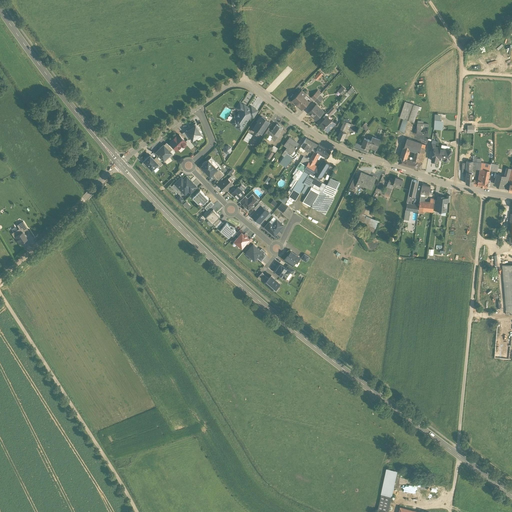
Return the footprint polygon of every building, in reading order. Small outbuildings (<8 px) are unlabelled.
[(314,76),(317,79),(323,74),(320,70),(314,76)] [(335,93),(338,95),(340,93),(342,95),(346,90),(342,86),(335,93)] [(352,86),(346,92),(349,95),(355,89),(352,86)] [(311,99),(302,90),(292,100),(296,103),(303,108),(311,99)] [(319,95),(314,100),(318,103),(323,98),(319,95)] [(247,107),(240,103),(237,108),(240,110),(235,117),(234,116),(231,122),(237,126),(238,124),(243,127),(251,115),(247,112),(248,111),(246,109),(247,107)] [(408,103),(403,119),(408,120),(408,121),(414,123),(419,106),(408,103)] [(258,110),(251,106),(248,111),(247,112),(251,115),(253,117),(258,110)] [(322,113),(315,106),(309,112),(316,119),(322,113)] [(332,107),(327,112),(330,115),(335,109),(332,107)] [(262,116),(254,127),(256,129),(254,132),(257,134),(259,131),(261,132),(269,121),(262,116)] [(327,117),(321,123),(324,126),(324,127),(327,130),(330,127),(331,128),(335,123),(328,116),(327,117)] [(434,129),(443,129),(443,120),(434,120),(434,129)] [(344,122),(337,137),(343,140),(346,132),(344,131),(347,125),(345,124),(346,123),(344,122)] [(202,133),(196,124),(187,130),(192,137),(193,139),(202,133)] [(277,124),(272,130),(272,131),(278,135),(281,132),(280,131),(282,128),(280,126),(280,125),(278,124),(277,124)] [(417,124),(416,134),(428,135),(429,125),(417,124)] [(268,128),(264,134),(268,137),(270,135),(270,134),(272,131),(272,130),(272,131),(268,128)] [(192,137),(187,130),(182,133),(188,139),(192,137)] [(278,135),(272,131),(270,134),(273,137),(272,138),(274,140),(278,135)] [(248,132),(243,140),(248,142),(253,135),(248,132)] [(179,134),(177,137),(176,137),(173,139),(173,140),(171,143),(177,149),(182,145),(183,146),(185,146),(186,144),(186,143),(185,142),(186,141),(179,134)] [(290,137),(284,145),(287,147),(285,149),(288,151),(287,152),(290,155),(296,147),(297,146),(298,143),(290,137)] [(318,144),(306,137),(304,141),(304,142),(301,146),(306,149),(309,145),(316,148),(318,144)] [(372,137),(371,140),(364,138),(362,146),(369,148),(369,146),(377,149),(380,140),(372,137)] [(425,145),(407,138),(402,151),(408,153),(409,152),(409,149),(415,151),(416,150),(420,151),(419,154),(416,168),(421,169),(422,163),(425,148),(425,145)] [(194,145),(188,139),(186,141),(185,142),(186,143),(186,144),(187,144),(191,148),(194,145)] [(172,149),(166,142),(164,145),(170,151),(172,149)] [(164,145),(163,144),(159,147),(160,149),(156,152),(164,160),(174,154),(170,151),(164,145)] [(331,151),(319,144),(310,160),(309,162),(313,164),(319,154),(321,155),(322,153),(328,157),(331,151)] [(435,147),(434,147),(433,150),(431,160),(437,162),(438,158),(444,159),(444,160),(445,160),(448,161),(449,159),(451,152),(452,151),(452,150),(451,149),(450,149),(448,149),(435,147)] [(408,153),(402,151),(401,157),(400,157),(399,162),(411,166),(412,162),(413,162),(413,161),(409,160),(410,156),(407,156),(408,153)] [(290,155),(287,152),(280,163),(286,167),(293,157),(290,155)] [(413,161),(413,162),(412,162),(411,166),(416,168),(419,154),(415,153),(413,161)] [(153,170),(158,165),(159,164),(154,159),(150,155),(144,161),(148,165),(153,170)] [(309,162),(310,160),(304,156),(297,168),(298,169),(295,175),(299,178),(303,171),(305,167),(309,162)] [(156,157),(154,159),(159,164),(158,165),(159,167),(163,163),(156,157)] [(213,164),(208,159),(206,161),(203,164),(201,166),(204,169),(204,170),(205,170),(207,172),(210,176),(213,173),(217,169),(213,164)] [(323,159),(318,167),(317,169),(315,168),(314,167),(312,171),(311,171),(317,174),(322,177),(330,163),(323,159)] [(313,164),(309,162),(305,167),(311,170),(312,171),(314,167),(315,165),(313,164)] [(217,169),(213,173),(214,174),(214,175),(218,180),(224,174),(218,168),(217,169)] [(376,178),(361,172),(358,180),(357,182),(358,182),(371,188),(376,178)] [(502,176),(500,174),(497,173),(495,181),(496,183),(498,184),(498,185),(503,187),(505,177),(504,177),(502,176)] [(302,174),(294,189),(298,191),(306,177),(302,174)] [(306,177),(298,191),(300,192),(300,191),(302,188),(305,183),(311,187),(319,192),(320,190),(318,189),(322,183),(322,182),(315,178),(311,175),(309,178),(306,177)] [(187,176),(183,179),(181,177),(175,183),(180,188),(185,194),(189,191),(191,193),(193,191),(189,187),(193,182),(187,176)] [(224,181),(220,185),(224,190),(226,189),(225,189),(232,183),(233,183),(232,182),(228,178),(228,177),(224,181)] [(403,179),(396,177),(395,180),(394,179),(392,184),(393,184),(400,187),(403,179)] [(330,178),(327,184),(336,189),(339,182),(330,178)] [(353,178),(349,187),(355,189),(358,182),(357,182),(358,180),(353,178)] [(419,181),(412,179),(408,194),(415,196),(419,181)] [(193,182),(189,187),(193,191),(197,187),(193,182)] [(232,183),(225,189),(226,189),(228,192),(233,186),(234,185),(232,183)] [(311,187),(305,183),(302,188),(308,192),(311,187)] [(336,189),(327,184),(326,185),(322,183),(318,189),(320,190),(333,197),(337,189),(336,189)] [(430,185),(422,184),(421,192),(420,200),(424,201),(425,193),(428,194),(429,189),(430,190),(430,185)] [(228,192),(227,192),(231,196),(233,194),(231,193),(235,188),(233,186),(228,192)] [(235,188),(231,193),(233,194),(237,199),(245,192),(238,186),(235,188)] [(319,192),(311,187),(308,192),(307,195),(305,198),(309,200),(313,203),(319,192)] [(200,190),(193,197),(198,203),(200,201),(203,204),(209,198),(200,190)] [(320,190),(319,192),(313,203),(309,200),(307,203),(307,204),(325,215),(334,198),(333,197),(320,190)] [(248,198),(242,203),(245,206),(248,210),(249,209),(248,209),(251,207),(253,205),(253,204),(257,200),(258,199),(252,194),(251,195),(250,195),(248,197),(248,198)] [(415,196),(408,194),(406,203),(407,203),(411,204),(412,199),(415,198),(415,196)] [(245,195),(240,201),(242,203),(248,198),(246,196),(245,195)] [(443,196),(438,196),(438,199),(437,209),(438,209),(442,210),(446,210),(447,200),(447,198),(447,197),(443,197),(443,196)] [(424,201),(420,200),(419,205),(419,209),(423,210),(433,211),(433,209),(434,202),(432,202),(431,202),(424,201)] [(211,201),(205,207),(207,210),(209,208),(214,204),(211,201)] [(282,202),(277,207),(283,212),(288,206),(282,202)] [(411,204),(407,203),(406,209),(418,211),(419,209),(419,205),(411,204)] [(264,218),(269,212),(261,205),(252,216),(260,223),(264,218)] [(206,216),(213,223),(218,218),(220,216),(213,209),(211,211),(206,216)] [(367,217),(364,224),(375,229),(378,223),(367,217)] [(277,219),(274,221),(271,219),(269,221),(265,227),(275,235),(278,231),(283,224),(277,219)] [(227,222),(223,227),(222,227),(221,229),(229,237),(231,234),(235,230),(235,229),(234,228),(235,226),(230,223),(230,224),(227,222)] [(27,239),(22,232),(18,235),(16,231),(13,233),(11,234),(14,238),(15,237),(19,244),(24,241),(26,240),(26,239),(27,239)] [(245,232),(244,233),(242,232),(239,235),(234,241),(238,244),(240,243),(243,246),(247,242),(250,238),(247,236),(248,235),(247,234),(246,233),(245,232)] [(253,243),(246,252),(255,259),(257,257),(262,251),(260,249),(253,243)] [(262,251),(257,257),(261,261),(266,254),(264,253),(262,251)] [(300,257),(291,251),(289,255),(288,254),(285,259),(293,264),(296,260),(297,261),(300,257)] [(310,256),(304,253),(301,258),(306,261),(310,256)] [(286,267),(281,263),(276,271),(286,277),(290,271),(291,270),(286,267)] [(511,263),(502,265),(506,309),(511,308),(511,263)] [(295,269),(288,264),(286,267),(291,270),(290,271),(292,273),(295,269)] [(264,284),(265,283),(269,278),(262,272),(257,277),(264,284)] [(281,283),(271,275),(269,278),(265,283),(272,289),(275,286),(277,287),(281,283)] [(386,470),(381,494),(392,497),(397,473),(386,470)] [(402,485),(442,495),(443,489),(403,479),(402,485)] [(392,497),(381,494),(378,509),(387,511),(388,511),(392,497)]
